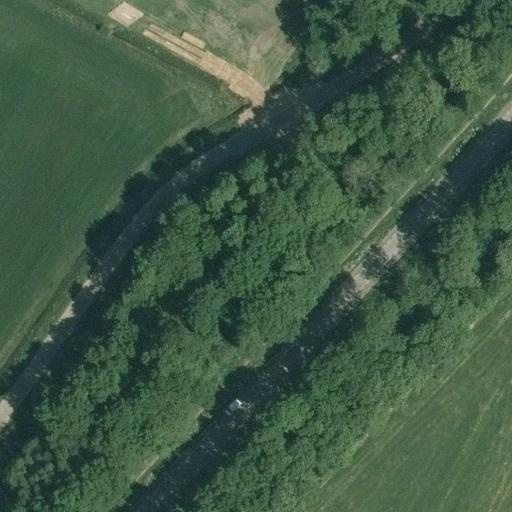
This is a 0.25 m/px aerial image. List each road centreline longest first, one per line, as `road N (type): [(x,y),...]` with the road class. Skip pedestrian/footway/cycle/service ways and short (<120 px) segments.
road 1 (unclassified): [(0,421),(145,222),(192,172),(377,63),(462,0)]
road 2 (tertiary): [(144,511),(511,117)]
